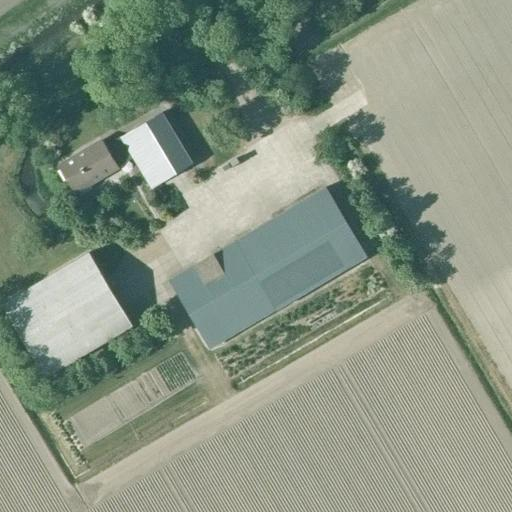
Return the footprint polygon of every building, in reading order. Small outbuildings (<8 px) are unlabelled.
[(318,43),(304,22),(287,34),(302,55),(318,43)] [(161,112),(121,136),(121,137),(133,158),(135,157),(152,187),(191,164),(161,112)] [(60,165),(77,195),(120,168),(119,167),(133,158),(121,137),(107,145),(104,139),(60,165)] [(368,257),(327,186),(169,280),(210,350),(368,257)] [(182,196),(188,218),(201,215),(195,193),(182,196)] [(134,326),(90,252),(2,304),(46,378),(134,326)]
